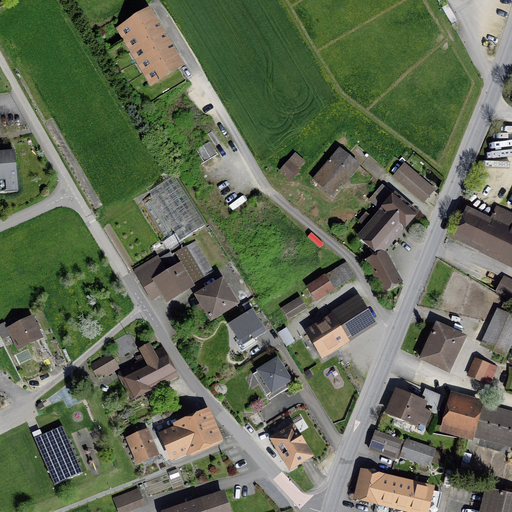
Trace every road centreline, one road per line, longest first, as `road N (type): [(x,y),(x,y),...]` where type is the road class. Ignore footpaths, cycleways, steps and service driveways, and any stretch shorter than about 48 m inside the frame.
road 1 (residential): [(158,10),(269,192),(353,259),(396,332)]
road 2 (residential): [(142,309),(196,387),(305,505),(328,510)]
road 3 (residential): [(396,332),(484,102)]
road 4 (residential): [(0,431),(142,309)]
road 5 (residential): [(328,510),(387,354)]
road 6 (residential): [(0,60),(74,194)]
road 7 (residential): [(74,194),(142,309)]
road 8 (residential): [(511,402),(387,354)]
